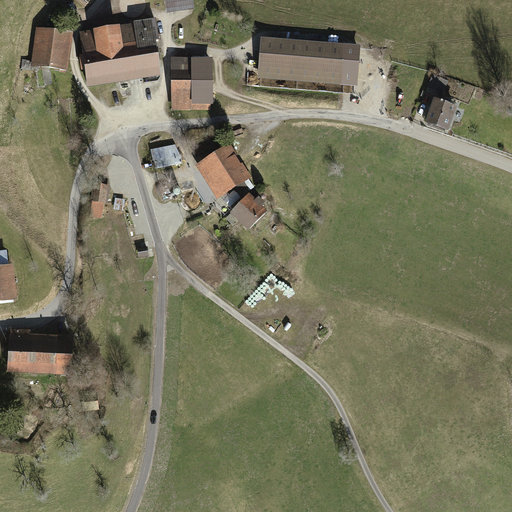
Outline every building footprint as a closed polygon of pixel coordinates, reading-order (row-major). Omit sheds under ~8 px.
[(165,0),(167,13),(194,9),(194,7),(192,0),(165,0)] [(155,21),(80,32),(88,88),(161,78),(156,44),(158,43),(155,21)] [(73,36),(36,31),(31,67),(68,72),(73,36)] [(262,38),(258,79),(260,79),(298,82),(342,86),(346,44),(262,38)] [(211,106),(214,106),(213,58),(172,58),(172,110),(211,110),(211,106)] [(447,82),(432,76),(427,88),(442,94),(447,82)] [(458,109),(435,100),(426,123),(449,132),(458,109)] [(210,153),(194,164),(215,198),(233,187),(236,191),(245,185),(248,190),(253,187),(248,178),(250,177),(240,161),(238,163),(226,144),(221,147),(211,131),(201,137),(210,153)] [(175,145),(150,151),(154,169),(180,163),(175,145)] [(107,206),(110,187),(92,184),(89,203),(93,204),(90,217),(102,219),(105,206),(107,206)] [(247,192),(223,216),(231,224),(236,219),(246,230),(266,211),(261,206),(264,203),(257,195),(253,198),(247,192)] [(124,211),(125,198),(115,197),(114,210),(124,211)] [(137,248),(139,258),(148,257),(147,247),(137,248)] [(0,304),(13,303),(12,301),(16,300),(13,268),(9,268),(7,253),(0,253),(0,304)] [(32,332),(11,330),(9,373),(72,377),(74,338),(32,336),(32,332)] [(96,399),(87,400),(88,410),(98,409),(96,399)]
